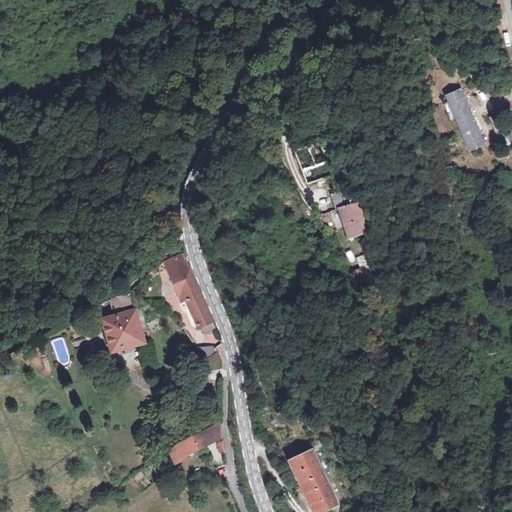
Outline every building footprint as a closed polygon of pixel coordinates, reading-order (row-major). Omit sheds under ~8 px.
[(489,145),(464,86),(450,93),(474,151),(489,145)] [(503,141),(511,137),(511,127),(506,112),(493,117),(503,141)] [(335,160),(348,155),(337,130),(300,145),(314,181),(339,170),(335,160)] [(493,180),(496,187),(506,182),(503,176),(493,180)] [(355,234),(367,230),(370,229),(368,198),(358,201),(357,185),(337,190),(341,206),(346,204),(355,234)] [(191,254),(191,250),(170,260),(186,300),(191,298),(203,323),(217,317),(216,315),(189,256),(191,254)] [(381,272),(376,255),(366,259),(371,275),(381,272)] [(161,265),(154,271),(157,275),(164,269),(161,265)] [(148,341),(139,308),(137,285),(126,291),(119,294),(124,312),(118,314),(104,319),(113,351),(148,341)] [(113,298),(118,314),(124,312),(119,294),(113,298)] [(213,346),(200,346),(201,355),(213,354),(213,346)] [(209,358),(207,359),(211,373),(226,370),(224,358),(222,352),(217,355),(212,357),(209,358)] [(222,439),(222,426),(179,447),(178,445),(168,454),(173,466),(185,460),(185,457),(197,451),(200,457),(210,452),(207,446),(222,439)] [(218,453),(226,452),(224,441),(216,442),(218,453)] [(325,511),(343,502),(313,448),(293,460),(322,511),(325,511)]
